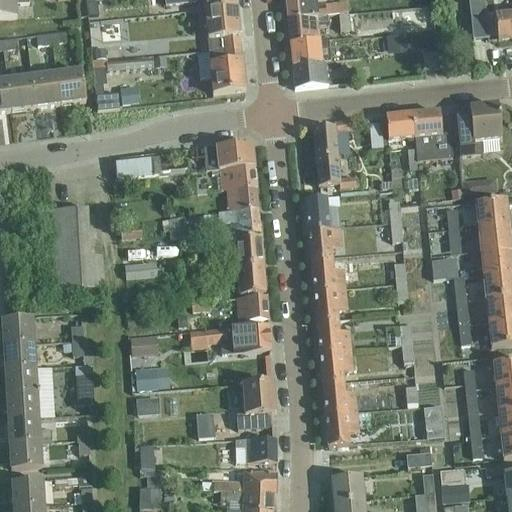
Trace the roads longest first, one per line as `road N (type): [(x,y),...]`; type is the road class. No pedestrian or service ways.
road 1 (residential): [(297,511),(300,436),(272,118)]
road 2 (residential): [(0,164),(272,118)]
road 3 (residential): [(272,118),(511,86)]
